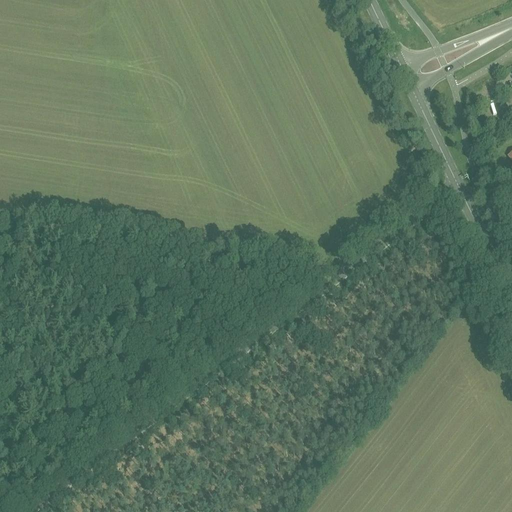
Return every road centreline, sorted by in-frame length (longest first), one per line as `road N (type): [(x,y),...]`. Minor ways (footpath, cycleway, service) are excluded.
road 1 (tertiary): [(25,511),(457,186)]
road 2 (secondary): [(511,298),(457,186)]
road 3 (secondary): [(457,186),(405,77)]
